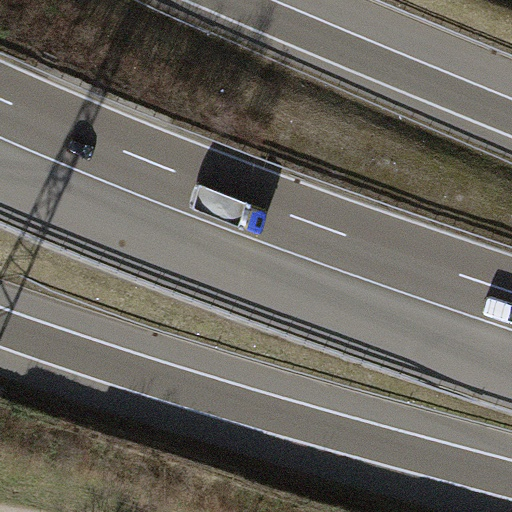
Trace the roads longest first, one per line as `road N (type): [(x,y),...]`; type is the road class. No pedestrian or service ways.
road 1 (motorway): [(0,98),(318,225),(511,292)]
road 2 (motorway): [(0,325),(277,416),(511,479)]
road 3 (motorway): [(233,0),(511,116)]
